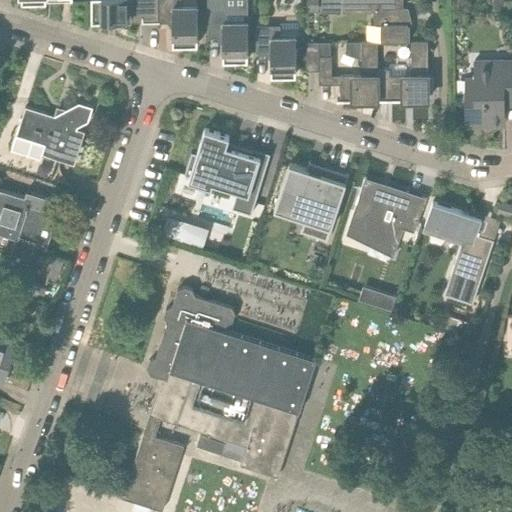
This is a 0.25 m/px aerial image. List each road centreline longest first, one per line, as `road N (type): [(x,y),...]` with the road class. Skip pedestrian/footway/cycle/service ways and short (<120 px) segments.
road 1 (residential): [(15,511),(158,77)]
road 2 (residential): [(511,168),(430,161),(158,77)]
road 3 (residential): [(158,77),(11,24)]
